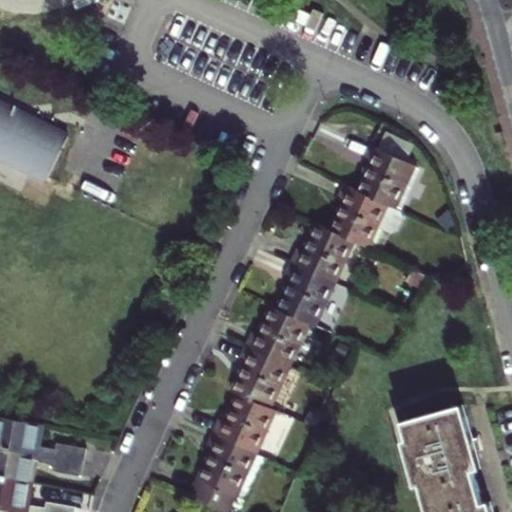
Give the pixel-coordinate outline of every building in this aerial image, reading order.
[(15,110),(0,102),(0,152),(50,177),(69,137),(48,126),(47,128),(33,124),(36,117),(15,110)] [(417,164),(373,144),(370,152),(366,160),(372,163),(359,191),(397,209),(417,164)] [(397,209),(359,191),(346,185),(342,193),(339,201),(343,203),(331,228),(356,240),(370,246),(377,229),(391,234),(397,233),(404,219),(402,211),(397,209)] [(292,264),(336,284),(356,240),(331,228),(318,223),(305,251),(300,248),(296,256),(292,264)] [(311,323),(316,325),(336,284),(292,264),(289,270),(286,277),(291,279),(278,308),(311,323)] [(248,345),(292,364),(311,323),(278,308),(273,306),(260,334),(254,332),(251,338),(248,345)] [(351,348),(339,342),(334,354),(346,359),(351,348)] [(239,392),(272,407),(292,364),(248,345),(245,352),(242,359),(247,361),(234,390),(239,392)] [(272,407),(239,392),(226,420),(221,418),(218,425),(214,433),(258,453),(278,410),(272,407)] [(493,511),(490,501),(483,503),(474,470),(481,468),(463,405),(404,421),(409,439),(405,441),(417,486),(422,485),(429,511),(493,511)] [(0,448),(86,464),(87,457),(88,450),(59,445),(58,451),(38,447),(42,425),(0,417),(0,448)] [(230,511),(234,505),(258,453),(214,433),(211,441),(207,449),(212,451),(191,496),(225,511),(230,511)] [(0,478),(32,484),(36,463),(56,466),(55,471),(83,476),(85,470),(86,464),(0,448),(0,478)] [(258,453),(234,505),(243,509),(266,457),(258,453)] [(0,478),(0,507),(7,509),(24,511),(76,511),(77,509),(49,504),(48,510),(28,507),(32,484),(0,478)]
